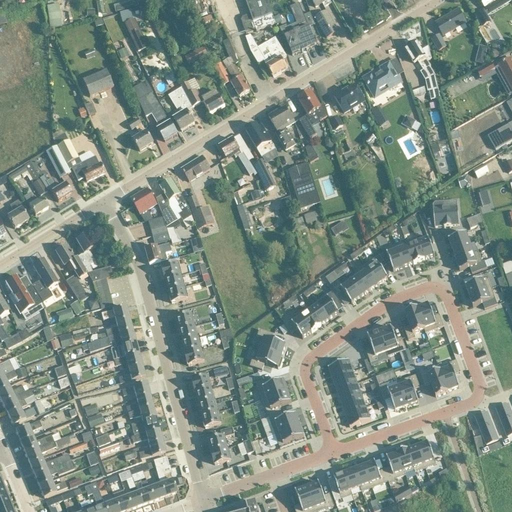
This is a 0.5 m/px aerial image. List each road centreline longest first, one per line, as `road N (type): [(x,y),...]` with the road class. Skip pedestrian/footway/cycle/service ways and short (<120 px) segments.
road 1 (unclassified): [(104,203),(438,0)]
road 2 (residential): [(201,501),(135,257),(104,203)]
road 3 (residential): [(332,451),(304,372),(309,357),(388,303),(439,288)]
road 4 (residential): [(332,451),(201,501)]
road 5 (unclassified): [(0,266),(104,203)]
